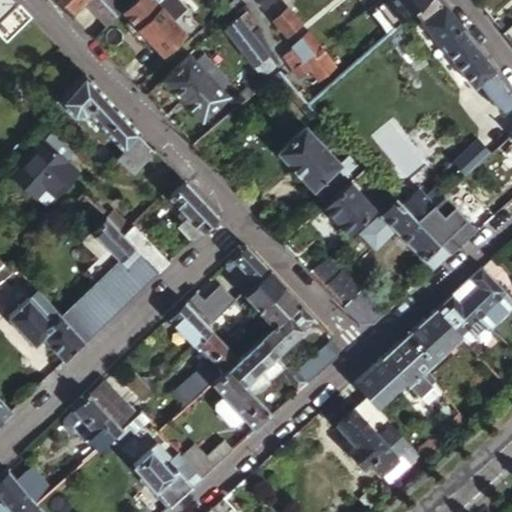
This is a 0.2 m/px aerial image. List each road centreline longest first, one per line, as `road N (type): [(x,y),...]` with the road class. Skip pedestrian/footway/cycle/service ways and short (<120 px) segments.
road 1 (residential): [(240,220),(0,454)]
road 2 (residential): [(33,0),(240,220)]
road 3 (residential): [(184,511),(363,351)]
road 4 (residential): [(363,351),(511,221)]
road 5 (residential): [(240,220),(363,351)]
